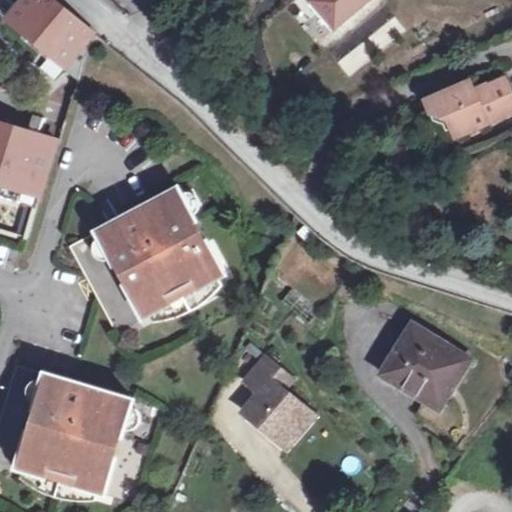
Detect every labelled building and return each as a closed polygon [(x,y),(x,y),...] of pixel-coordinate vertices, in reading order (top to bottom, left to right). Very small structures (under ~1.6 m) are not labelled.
[(95,33),(56,0),(25,0),(8,22),(78,80),(95,33)] [(315,0),(313,2),(335,28),(369,0),(315,0)] [(393,16),(336,63),(349,78),(405,31),(393,16)] [(511,110),(511,95),(505,78),(473,92),(468,81),(457,86),(458,90),(443,97),(441,92),(423,99),(429,111),(446,119),(452,136),(511,110)] [(0,233),(28,241),(58,142),(0,124),(0,233)] [(180,189),(98,233),(115,266),(121,263),(132,283),(126,287),(144,320),(173,305),(168,297),(180,291),(192,285),(197,293),(227,277),(209,244),(200,248),(189,228),(198,223),(180,189)] [(200,248),(209,244),(198,223),(189,228),(200,248)] [(121,263),(115,266),(126,287),(132,283),(121,263)] [(180,291),(185,299),(197,293),(192,285),(180,291)] [(168,297),(173,305),(185,299),(180,291),(168,297)] [(471,362),(414,327),(386,375),(428,401),(420,414),(451,434),(459,420),(441,409),(471,362)] [(295,379),(268,357),(247,382),(261,393),(245,413),(281,442),(297,423),(306,429),(317,415),(286,389),(295,379)] [(135,403),(46,376),(36,412),(42,414),(35,436),(29,434),(18,471),(48,480),(51,471),(64,475),(77,479),(75,488),(107,498),(118,462),(108,459),(115,437),(124,440),(135,403)] [(42,414),(36,412),(29,434),(35,436),(42,414)] [(306,429),(297,423),(281,442),(289,448),(306,429)] [(108,459),(118,462),(124,440),(115,437),(108,459)] [(51,471),(48,480),(61,484),(64,475),(51,471)] [(64,475),(61,484),(75,488),(77,479),(64,475)]
